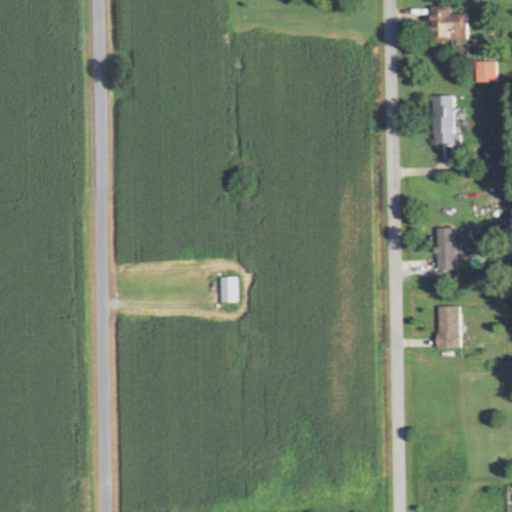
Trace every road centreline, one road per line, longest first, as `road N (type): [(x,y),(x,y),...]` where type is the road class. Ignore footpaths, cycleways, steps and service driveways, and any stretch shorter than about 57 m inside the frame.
road 1 (residential): [(398,511),(387,0)]
road 2 (residential): [(103,511),(94,0)]
